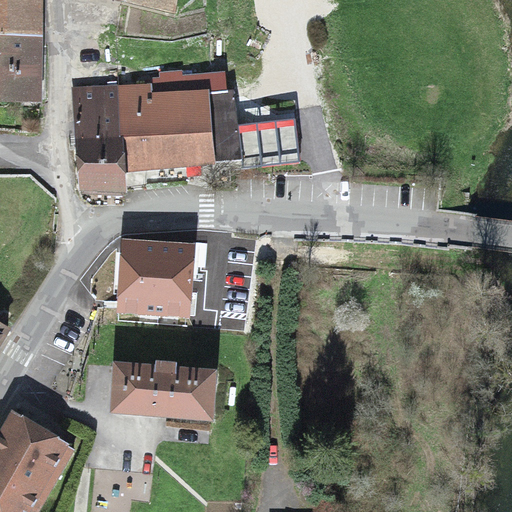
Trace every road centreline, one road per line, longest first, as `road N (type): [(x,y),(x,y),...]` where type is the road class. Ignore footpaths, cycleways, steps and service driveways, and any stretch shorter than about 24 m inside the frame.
road 1 (secondary): [(89,245),(123,221),(177,212),(511,236)]
road 2 (secondary): [(0,387),(89,245)]
road 3 (track): [(503,143),(488,136),(468,38),(450,0)]
road 4 (unclassified): [(54,0),(54,155)]
